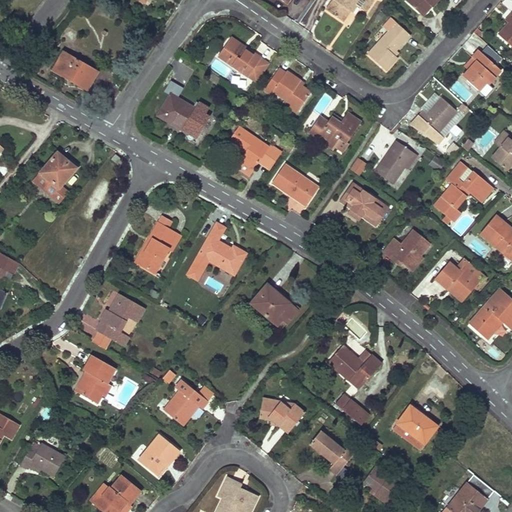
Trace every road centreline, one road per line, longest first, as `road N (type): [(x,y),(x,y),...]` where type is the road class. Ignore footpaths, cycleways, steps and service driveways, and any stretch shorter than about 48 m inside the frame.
road 1 (residential): [(154,160),(360,284),(488,396)]
road 2 (residential): [(242,0),(372,92),(405,86),(484,0)]
road 3 (residential): [(154,160),(70,307),(0,358)]
road 4 (residential): [(158,511),(220,456),(265,474),(276,485),(278,511)]
road 5 (residential): [(106,134),(197,0)]
road 6 (residential): [(3,72),(106,134)]
